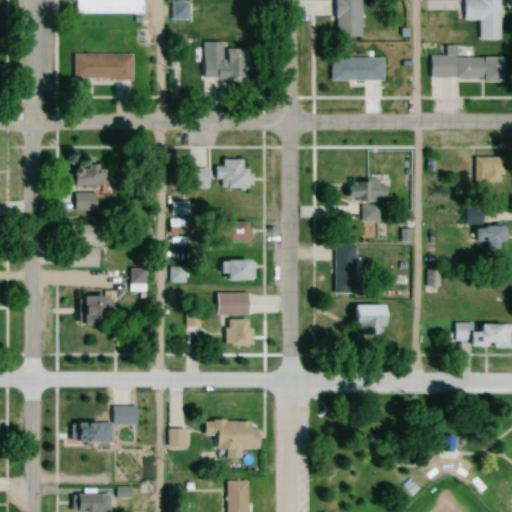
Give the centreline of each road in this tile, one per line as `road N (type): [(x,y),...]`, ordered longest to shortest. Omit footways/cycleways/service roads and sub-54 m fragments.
road 1 (residential): [(30,511),(29,0)]
road 2 (residential): [(511,384),(29,381)]
road 3 (residential): [(511,121),(29,122)]
road 4 (residential): [(290,382),(288,0)]
road 5 (residential): [(287,511),(290,382)]
